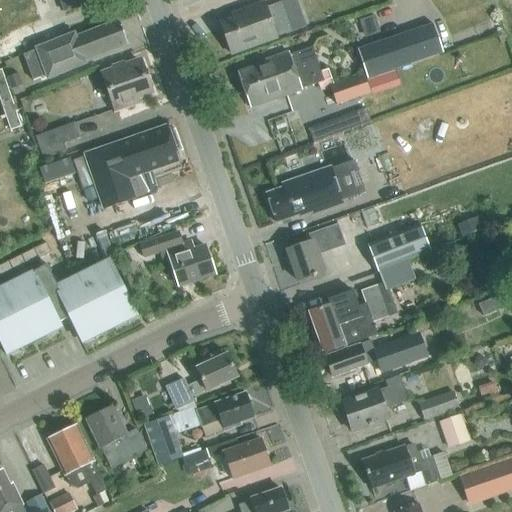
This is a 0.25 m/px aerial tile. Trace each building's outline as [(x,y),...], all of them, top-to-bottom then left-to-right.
[(59,0),(64,13),(97,1),(96,0),(59,0)] [(241,17),(220,25),(231,55),(277,39),(276,38),(291,32),(281,3),(266,8),(264,4),(240,12),(241,17)] [(365,38),(380,33),(374,16),(359,21),(365,38)] [(36,49),(23,54),(32,80),(45,75),(47,79),(85,64),(84,61),(128,45),(119,21),(75,37),(74,34),(35,48),(36,49)] [(357,51),(367,79),(443,53),(433,25),(357,51)] [(251,109),(300,91),(300,90),(324,82),(312,49),(289,57),(288,53),(274,58),(275,60),(238,73),(251,109)] [(134,100),(151,94),(139,62),(95,77),(102,97),(109,95),(115,111),(135,104),(134,100)] [(1,70),(0,70),(0,100),(11,131),(22,128),(1,70)] [(366,82),(364,75),(330,87),(336,105),(370,93),(366,82)] [(374,79),(366,82),(370,93),(371,96),(372,95),(379,93),(374,79)] [(317,141),(373,120),(368,107),(312,127),(317,141)] [(64,144),(80,138),(74,123),(35,137),(43,159),(66,151),(64,144)] [(122,144),(116,146),(127,177),(133,175),(155,167),(165,164),(164,160),(176,156),(166,128),(122,143),(122,144)] [(116,146),(85,156),(104,210),(133,200),(135,200),(127,177),(116,146)] [(38,169),(44,185),(74,175),(69,159),(38,169)] [(312,216),(343,205),(341,202),(365,194),(355,162),(331,170),(330,168),(282,184),(284,188),(266,194),(277,224),(298,217),(298,218),(312,213),(312,216)] [(379,226),(373,211),(361,216),(367,231),(379,226)] [(308,244),(287,251),(297,282),(324,272),(315,249),(328,244),(330,252),(345,246),(338,225),(305,236),(308,244)] [(378,272),(408,260),(431,251),(420,225),(367,246),(378,272)] [(166,251),(178,287),(215,275),(206,247),(193,251),(191,243),(174,248),(169,234),(142,243),(146,254),(168,247),(169,250),(166,251)] [(415,280),(408,260),(378,272),(386,291),(415,280)] [(139,275),(134,262),(123,266),(128,279),(139,275)] [(69,318),(79,339),(91,333),(94,338),(126,322),(123,317),(135,312),(112,266),(100,272),(96,266),(63,283),(64,283),(57,287),(50,273),(51,273),(47,265),(39,269),(39,270),(0,289),(0,342),(6,356),(23,348),(21,342),(42,331),(45,337),(62,328),(59,323),(69,318)] [(329,306),(309,313),(323,355),(345,347),(376,335),(372,323),(388,318),(376,286),(360,292),(365,305),(358,307),(353,291),(327,300),(329,306)] [(507,306),(502,293),(479,301),(483,313),(507,306)] [(367,366),(367,365),(377,362),(381,374),(426,358),(418,334),(378,349),(377,345),(372,347),(371,342),(325,357),(332,378),(367,366)] [(194,402),(192,397),(206,391),(207,392),(238,378),(227,354),(210,362),(209,359),(200,363),(201,366),(196,368),(201,380),(187,386),(184,380),(165,388),(175,410),(194,402)] [(384,409),(408,401),(399,377),(385,382),(387,388),(378,391),(342,403),(352,432),(388,420),(384,409)] [(499,396),(494,382),(477,388),(482,402),(499,396)] [(459,409),(454,393),(419,405),(424,420),(459,409)] [(240,426),(239,424),(254,418),(245,394),(215,404),(215,405),(196,411),(201,426),(202,426),(220,420),(225,431),(240,426)] [(138,419),(152,414),(145,397),(132,401),(138,419)] [(111,469),(147,451),(137,430),(127,435),(113,407),(86,420),(100,449),(101,448),(111,469)] [(177,413),(168,417),(175,435),(201,426),(196,411),(195,407),(177,413)] [(447,449),(469,442),(461,415),(438,422),(447,449)] [(159,465),(182,457),(175,435),(168,417),(144,425),(159,465)] [(90,484),(96,496),(107,490),(76,426),(47,440),(70,486),(78,490),(90,484)] [(223,454),(232,480),(271,467),(261,440),(239,447),(236,439),(206,450),(210,459),(223,454)] [(404,447),(362,461),(372,490),(406,478),(411,492),(419,489),(426,487),(441,482),(432,457),(419,461),(413,444),(404,447)] [(468,507),(511,491),(511,457),(458,476),(468,507)] [(46,464),(35,469),(46,492),(58,486),(46,464)] [(25,511),(22,505),(12,484),(9,485),(2,471),(0,471),(0,511),(25,511)] [(284,511),(288,511),(281,489),(251,499),(252,501),(239,506),(240,511),(284,511)] [(50,511),(47,505),(42,495),(26,502),(30,511),(50,511)] [(54,511),(72,511),(76,510),(68,495),(51,503),(54,511)]
